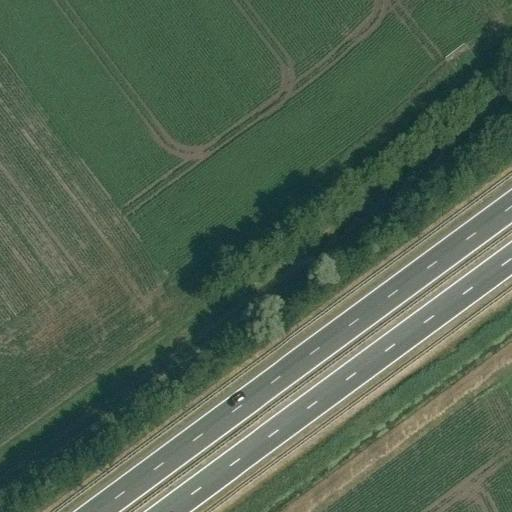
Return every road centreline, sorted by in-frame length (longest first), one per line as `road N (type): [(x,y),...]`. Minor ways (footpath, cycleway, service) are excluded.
road 1 (trunk): [(511,208),(99,511)]
road 2 (trunk): [(171,511),(511,261)]
